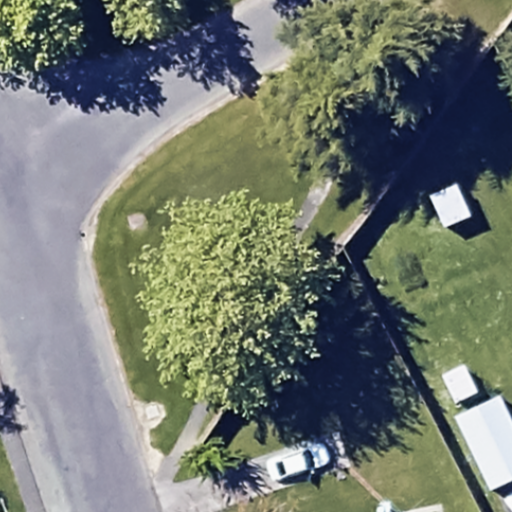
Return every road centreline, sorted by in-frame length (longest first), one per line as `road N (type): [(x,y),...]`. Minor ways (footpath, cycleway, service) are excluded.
road 1 (residential): [(0,171),(310,0)]
road 2 (residential): [(0,201),(57,341),(107,511)]
